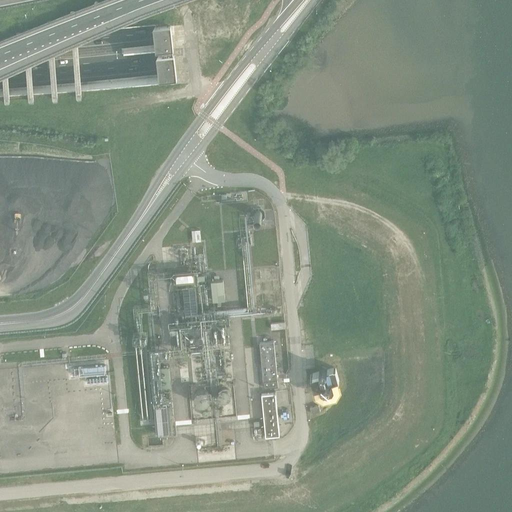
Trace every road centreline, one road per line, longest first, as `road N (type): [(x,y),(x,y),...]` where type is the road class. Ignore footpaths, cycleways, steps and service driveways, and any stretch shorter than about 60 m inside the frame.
road 1 (unclassified): [(0,492),(271,468),(296,449),(302,434),(282,203),(269,186),(205,173),(190,161)]
road 2 (motorway): [(0,82),(262,58),(511,9)]
road 3 (motorway): [(423,0),(260,28),(0,53)]
road 4 (unclassified): [(190,161),(315,0)]
road 5 (unclassified): [(0,324),(45,320),(77,305),(141,217)]
road 6 (unclassified): [(288,13),(177,151)]
road 7 (motorway): [(0,53),(133,0)]
